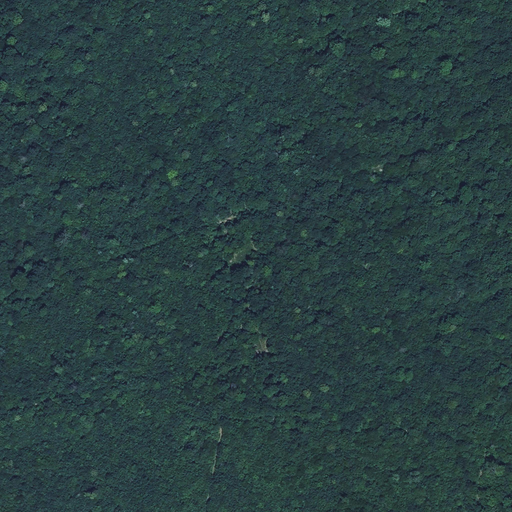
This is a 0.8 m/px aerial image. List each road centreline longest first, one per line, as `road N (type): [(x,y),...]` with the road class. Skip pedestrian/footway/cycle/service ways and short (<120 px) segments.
road 1 (track): [(0,356),(19,294),(23,200),(44,165),(62,96),(79,61),(142,0)]
road 2 (track): [(202,511),(219,414),(155,392),(100,386),(0,416)]
road 3 (track): [(511,455),(400,428),(281,425),(257,412),(219,414)]
